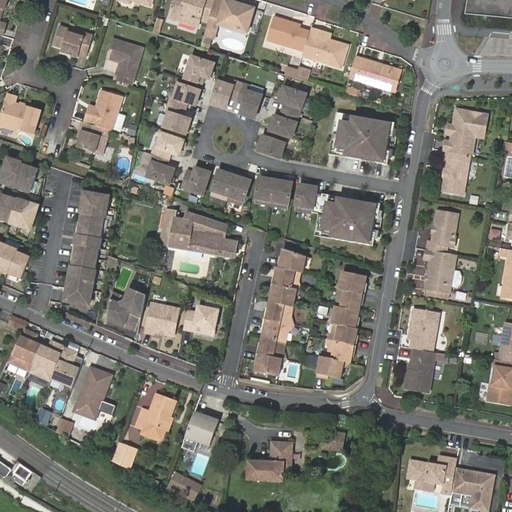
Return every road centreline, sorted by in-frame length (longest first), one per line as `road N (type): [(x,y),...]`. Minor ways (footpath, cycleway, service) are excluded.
road 1 (residential): [(0,302),(226,392)]
road 2 (residential): [(363,398),(407,190)]
road 3 (residential): [(48,0),(24,76),(69,90),(53,145)]
road 4 (residential): [(244,154),(407,190)]
road 5 (residential): [(226,392),(258,237)]
road 6 (residential): [(363,398),(387,414),(511,437)]
road 7 (residential): [(226,392),(345,406),(363,398)]
road 8 (residential): [(407,190),(424,100),(438,75)]
